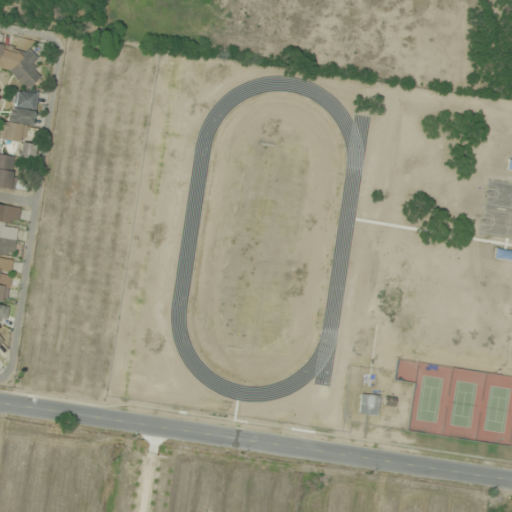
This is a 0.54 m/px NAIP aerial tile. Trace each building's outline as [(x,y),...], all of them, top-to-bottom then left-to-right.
[(0,71),(34,76),(37,50),(0,45),(0,71)] [(0,122),(0,139),(19,142),(17,157),(31,159),(33,145),(26,144),(33,93),(12,90),(8,123),(0,122)] [(0,188),(26,191),(27,179),(11,178),(13,157),(0,155),(0,188)] [(18,207),(0,204),(0,321),(5,322),(7,305),(6,305),(18,207)] [(378,396),(360,393),(357,414),(376,416),(378,396)]
